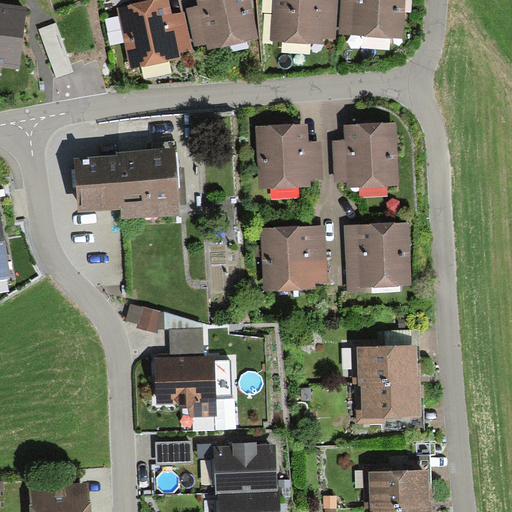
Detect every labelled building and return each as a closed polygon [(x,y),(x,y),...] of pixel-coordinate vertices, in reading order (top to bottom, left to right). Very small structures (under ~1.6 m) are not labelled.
[(168,0),(147,5),(119,10),(132,71),(181,61),(179,55),(194,52),(186,13),(172,16),(168,0)] [(198,0),(200,8),(188,11),(196,47),(208,45),(210,52),(258,42),(249,0),(198,0)] [(274,0),(272,46),(322,48),(322,40),(336,41),(337,0),(274,0)] [(341,0),(339,34),(403,39),(405,0),(341,0)] [(0,86),(6,87),(8,73),(21,74),(29,11),(0,6),(0,86)] [(57,24),(42,30),(51,54),(66,48),(57,24)] [(347,183),(398,181),(396,118),(344,119),(345,136),(334,136),(335,178),(346,178),(347,183)] [(306,120),(257,121),(259,182),(311,180),(310,174),(321,174),(320,139),(307,139),(306,120)] [(175,141),(74,151),(77,178),(79,202),(121,198),(123,211),(182,205),(175,141)] [(408,219),(345,222),(348,288),(368,288),(367,282),(411,279),(408,219)] [(327,221),(261,223),(262,286),(316,285),(316,281),(328,281),(327,221)] [(0,231),(0,280),(8,280),(0,231)] [(136,325),(157,331),(163,310),(142,304),(136,325)] [(171,352),(155,353),(157,400),(191,399),(191,414),(218,414),(217,394),(232,393),(231,356),(215,356),(215,351),(204,351),(204,325),(171,326),(171,352)] [(417,337),(351,338),(352,381),(356,381),(357,421),(388,421),(388,410),(421,409),(420,371),(418,371),(417,337)] [(156,439),(157,462),(192,460),(191,438),(156,439)] [(216,444),(218,488),(278,486),(276,441),(256,442),(256,438),(233,438),(233,443),(216,444)] [(364,503),(366,503),(393,502),(393,494),(430,493),(428,461),(362,463),(364,503)] [(91,511),(89,479),(29,483),(30,511),(91,511)] [(279,511),(278,486),(218,488),(218,511),(279,511)] [(432,511),(432,493),(430,493),(393,494),(393,502),(366,503),(366,511),(432,511)] [(329,511),(329,499),(318,499),(318,511),(329,511)]
